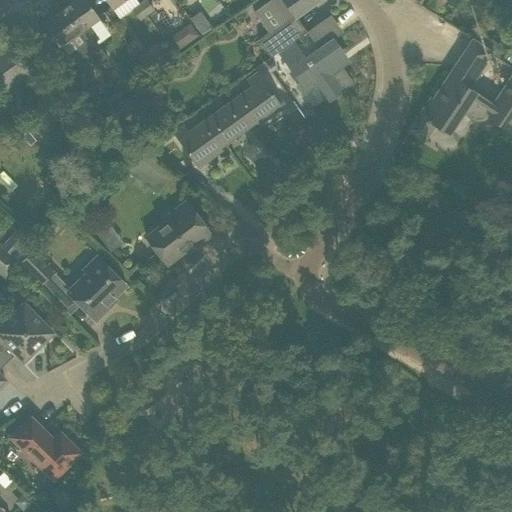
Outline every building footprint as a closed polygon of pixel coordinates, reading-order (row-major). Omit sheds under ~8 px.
[(96,41),(99,39),(89,25),(99,18),(86,0),(74,0),(62,9),(100,62),(107,57),(96,41)] [(105,0),(112,9),(124,0),(105,0)] [(142,0),(139,3),(147,15),(154,10),(146,0),(142,0)] [(295,16),(316,0),(269,0),(253,11),(268,32),(259,39),(272,58),(279,53),(295,41),(307,33),(306,31),(295,16)] [(430,0),(428,5),(440,12),(446,0),(430,0)] [(147,15),(139,3),(132,8),(140,20),(147,15)] [(62,9),(42,23),(70,62),(83,53),(93,67),(100,62),(62,9)] [(200,11),(190,18),(202,35),(212,27),(200,11)] [(199,35),(189,22),(181,28),(191,41),(199,35)] [(343,53),(333,40),(330,41),(318,23),(306,31),(307,33),(318,47),(305,56),(295,41),(279,53),(299,81),(297,83),(304,93),(317,84),(328,100),(342,91),(341,90),(352,83),(335,59),(343,53)] [(511,62),(511,41),(503,57),(511,62)] [(170,58),(159,43),(139,56),(151,72),(170,58)] [(38,110),(50,100),(30,74),(31,73),(11,46),(0,53),(0,84),(3,89),(16,80),(19,83),(19,84),(38,110)] [(269,69),(259,76),(256,72),(246,80),(250,86),(240,94),(255,115),(263,109),(269,117),(291,101),(269,69)] [(511,75),(494,102),(481,93),(481,91),(475,87),(453,72),(435,100),(432,98),(421,114),(438,125),(451,134),(466,112),(479,121),(486,120),(489,115),(511,130),(511,75)] [(120,88),(124,93),(133,86),(125,74),(116,81),(120,88)] [(124,100),(137,119),(157,106),(144,86),(124,100)] [(255,115),(240,94),(209,116),(227,143),(257,122),(253,117),(255,115)] [(173,133),(198,167),(211,158),(206,150),(216,143),(220,148),(227,143),(209,116),(188,131),(184,125),(173,133)] [(121,188),(110,176),(98,186),(109,199),(121,188)] [(146,237),(167,264),(189,247),(209,232),(185,202),(165,217),(168,220),(146,237)] [(12,256),(13,256),(35,231),(23,221),(1,246),(12,256)] [(109,223),(95,232),(110,252),(123,242),(109,223)] [(18,262),(19,261),(17,260),(13,256),(12,256),(1,246),(0,245),(0,274),(5,279),(19,262),(18,262)] [(18,262),(19,262),(42,285),(55,272),(30,247),(19,261),(18,262)] [(67,291),(96,321),(110,307),(117,299),(114,297),(126,285),(99,259),(67,291)] [(0,356),(6,362),(15,354),(23,362),(53,333),(29,308),(24,303),(13,313),(0,325),(0,356)] [(31,417),(24,424),(11,437),(53,480),(65,468),(63,465),(77,451),(79,453),(80,452),(60,433),(53,440),(31,417)] [(23,510),(32,501),(23,492),(14,501),(23,510)]
